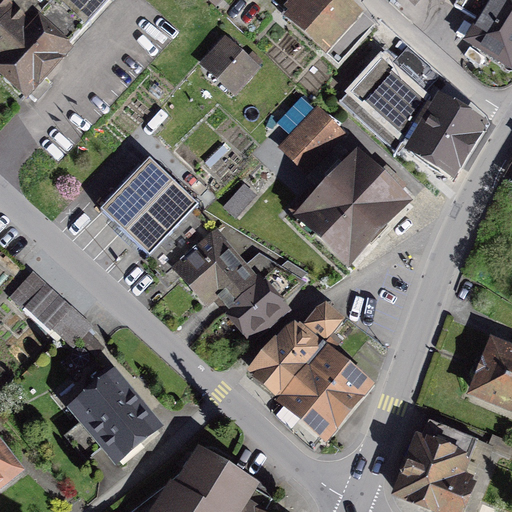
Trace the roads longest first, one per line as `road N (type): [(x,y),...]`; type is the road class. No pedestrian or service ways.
road 1 (tertiary): [(511,131),(463,212),(352,509)]
road 2 (residential): [(0,194),(222,394)]
road 3 (residential): [(511,117),(375,0)]
road 4 (residential): [(222,394),(352,509)]
road 5 (residential): [(97,511),(222,394)]
